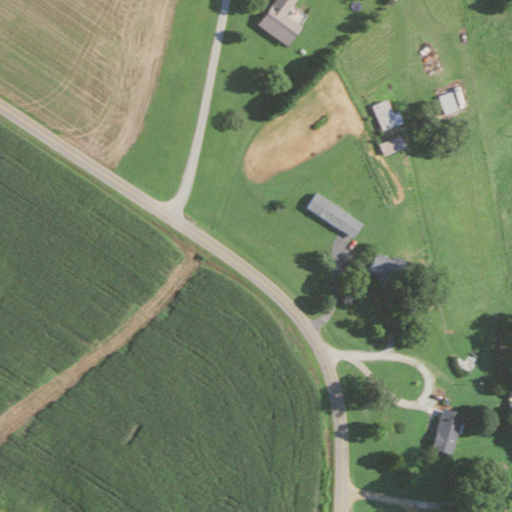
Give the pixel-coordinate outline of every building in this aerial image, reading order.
[(266,0),(251,22),(281,44),(295,24),(280,12),(288,0),(266,0)] [(392,109),(386,111),(381,98),(367,103),(376,128),(396,121),(392,109)] [(300,208),(350,234),(358,218),(309,192),(300,208)] [(387,278),(393,260),(368,251),(362,269),(387,278)] [(459,412),(436,406),(425,447),(448,453),(459,412)]
